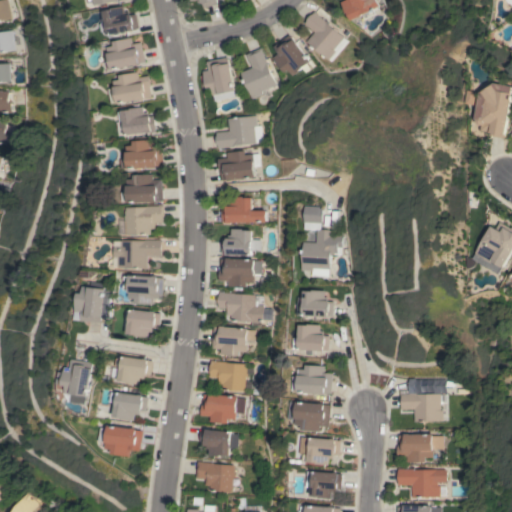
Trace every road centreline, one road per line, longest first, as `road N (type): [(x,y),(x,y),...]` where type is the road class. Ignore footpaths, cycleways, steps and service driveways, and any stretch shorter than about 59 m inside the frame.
road 1 (residential): [(158,511),(198,240),(192,146),(159,0)]
road 2 (residential): [(169,47),(242,30),(295,0)]
